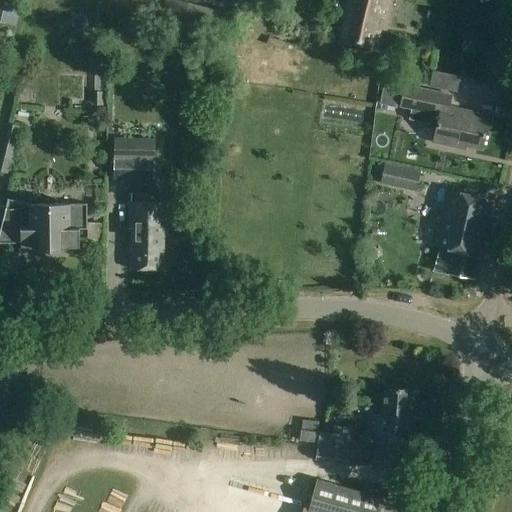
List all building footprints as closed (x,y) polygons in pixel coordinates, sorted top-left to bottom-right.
[(7,0),(5,0),(2,15),(18,18),(21,3),(7,0)] [(384,19),(387,0),(349,0),(344,24),(345,24),(340,44),(375,52),(380,31),(375,30),(378,17),(384,19)] [(220,7),(219,11),(216,24),(231,28),(236,11),(220,7)] [(410,120),(426,124),(437,126),(433,143),(465,150),(466,146),(482,149),(488,120),(472,116),(473,113),(449,108),(451,96),(405,86),(400,107),(412,109),(410,120)] [(103,105),(103,92),(94,92),(93,105),(103,105)] [(114,139),(114,179),(154,179),(154,140),(114,139)] [(385,165),(381,184),(416,191),(420,173),(385,165)] [(349,183),(376,183),(376,169),(349,168),(349,183)] [(375,198),(376,186),(348,184),(347,197),(375,198)] [(481,256),(493,201),(448,191),(435,246),(440,247),(434,271),(474,280),(480,256),(481,256)] [(129,202),(128,232),(132,232),(131,269),(164,270),(164,237),(168,237),(168,219),(170,220),(170,202),(161,202),(139,202),(139,193),(131,193),(131,202),(129,202)] [(0,204),(0,243),(21,244),(21,249),(30,249),(40,249),(40,251),(61,250),(61,249),(80,249),(80,229),(86,229),(87,230),(87,223),(87,204),(70,204),(70,209),(52,210),(52,208),(47,208),(47,210),(30,210),(31,205),(8,199),(6,206),(0,204)] [(410,438),(413,392),(383,390),(382,417),(374,416),(371,465),(414,468),(416,439),(410,438)] [(317,442),(316,458),(349,461),(352,428),(333,425),(332,433),(301,430),(300,440),(317,442)] [(395,511),(398,502),(316,479),(311,498),(306,497),(305,500),(302,511),(395,511)]
